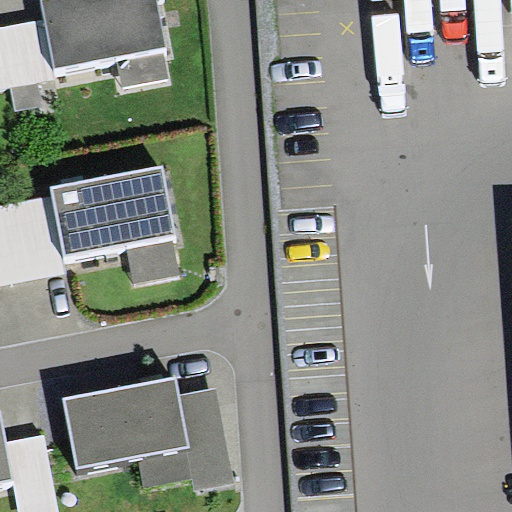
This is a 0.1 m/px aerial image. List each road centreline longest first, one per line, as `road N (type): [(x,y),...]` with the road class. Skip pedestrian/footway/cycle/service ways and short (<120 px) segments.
road 1 (residential): [(255,327),(228,0)]
road 2 (residential): [(0,368),(255,327)]
road 3 (residential): [(267,511),(255,327)]
